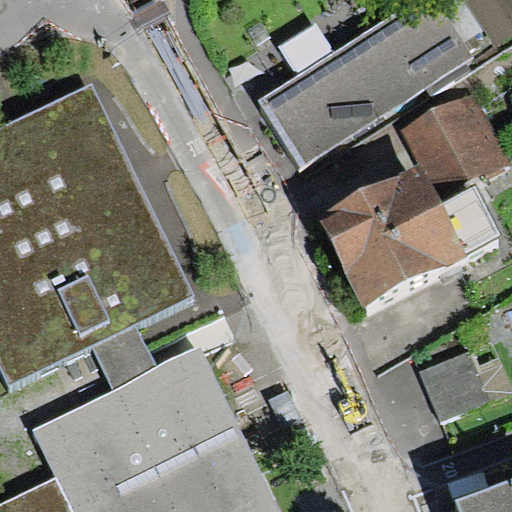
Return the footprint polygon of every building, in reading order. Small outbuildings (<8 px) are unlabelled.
[(435,0),(408,0),(265,97),(312,165),(473,55),(435,0)] [(511,0),(467,0),(497,44),(511,34),(511,0)] [(101,93),(0,141),(0,356),(14,384),(96,344),(136,325),(198,295),(101,93)] [(476,99),(399,140),(419,176),(433,203),(510,162),(476,99)] [(324,226),(369,311),(504,242),(478,192),(438,212),(433,203),(419,176),(324,226)] [(136,325),(96,344),(121,392),(160,373),(136,325)] [(498,402),(473,348),(403,380),(427,434),(498,402)] [(71,511),(274,511),(200,354),(160,373),(121,392),(34,433),(58,484),(71,511)] [(71,511),(58,484),(0,511),(71,511)] [(511,511),(511,495),(468,511),(511,511)]
